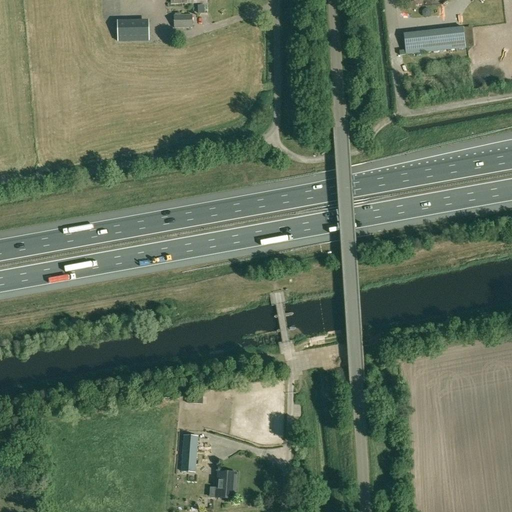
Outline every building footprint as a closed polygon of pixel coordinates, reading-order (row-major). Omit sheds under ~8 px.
[(174,28),(192,28),(192,15),(174,15),(174,28)] [(151,41),(151,21),(102,22),(103,42),(151,41)] [(463,27),(403,34),(406,55),(466,48),(463,27)] [(331,345),(346,341),(344,334),(329,338),(331,345)] [(287,344),(288,354),(297,353),(296,343),(287,344)] [(0,492),(43,469),(42,420),(0,427),(0,492)] [(198,437),(185,436),(182,472),(196,473),(198,437)] [(0,492),(0,511),(44,511),(43,468),(43,469),(0,492)] [(235,499),(236,473),(217,472),(215,498),(235,499)]
